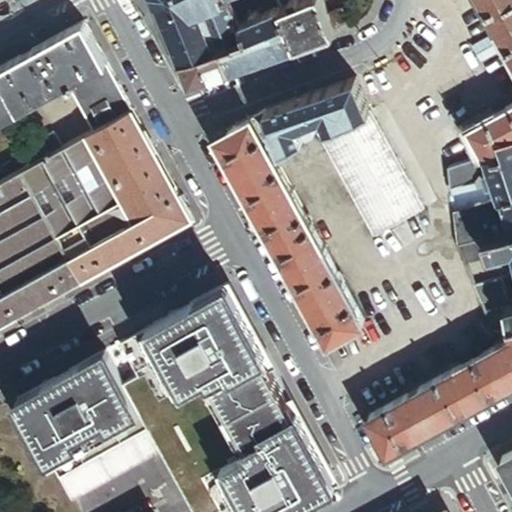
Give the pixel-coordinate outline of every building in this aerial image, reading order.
[(234,0),(158,0),(182,61),(224,46),(248,37),(243,21),(236,4),(234,0)] [(337,31),(329,13),(323,0),(309,0),(303,2),(302,0),(293,0),(295,5),(284,9),(298,45),(337,31)] [(511,0),(483,0),(501,31),(509,46),(511,51),(511,104),(473,126),(487,154),(503,149),(499,136),(511,133),(511,0)] [(256,17),(243,21),(248,37),(224,46),(232,69),(298,45),(284,9),(283,7),(263,14),(261,9),(254,12),(256,17)] [(337,31),(351,26),(344,8),(329,13),(337,31)] [(85,20),(0,66),(0,74),(20,110),(65,85),(108,62),(85,20)] [(483,60),(509,46),(501,31),(475,46),(483,60)] [(232,69),(224,46),(182,61),(191,83),(232,69)] [(133,108),(108,62),(65,85),(90,131),(133,108)] [(0,121),(20,110),(0,74),(0,121)] [(369,110),(358,77),(268,108),(283,148),(304,139),(298,125),(323,116),(329,128),(369,110)] [(168,172),(133,108),(90,131),(64,146),(31,163),(22,168),(58,233),(168,172)] [(268,108),(253,117),(272,151),(283,148),(268,108)] [(369,110),(329,128),(317,133),(375,235),(425,208),(369,110)] [(217,137),(329,341),(365,322),(272,151),(253,117),(217,137)] [(31,163),(64,146),(56,131),(24,149),(31,163)] [(511,194),(511,133),(499,136),(503,149),(487,154),(492,168),(497,182),(501,198),(511,194)] [(58,233),(22,168),(0,180),(0,282),(17,314),(83,278),(58,233)] [(491,184),(497,182),(492,168),(486,169),(491,184)] [(193,217),(168,172),(58,233),(83,278),(193,217)] [(511,194),(501,198),(455,212),(459,245),(486,239),(511,231),(511,194)] [(511,231),(486,239),(490,256),(506,251),(508,248),(511,249),(511,231)] [(486,239),(459,245),(466,263),(490,256),(486,239)] [(504,279),(476,286),(481,302),(508,294),(504,279)] [(0,323),(17,314),(0,282),(0,323)] [(228,283),(166,317),(273,511),(278,511),(337,480),(228,283)] [(511,305),(486,313),(493,331),(510,327),(511,326),(511,305)] [(224,511),(273,511),(166,317),(121,342),(139,375),(125,383),(126,385),(150,428),(162,451),(195,511),(216,511),(223,508),(224,511)] [(511,383),(511,326),(510,327),(511,328),(511,329),(511,337),(506,341),(370,415),(390,451),(511,383)] [(502,333),(506,341),(511,337),(511,329),(511,328),(502,333)] [(37,434),(126,385),(125,383),(107,350),(18,398),(37,434)] [(150,428),(126,385),(37,434),(61,477),(150,428)] [(162,451),(150,428),(61,477),(73,499),(162,451)] [(511,477),(511,452),(501,458),(511,477)]
